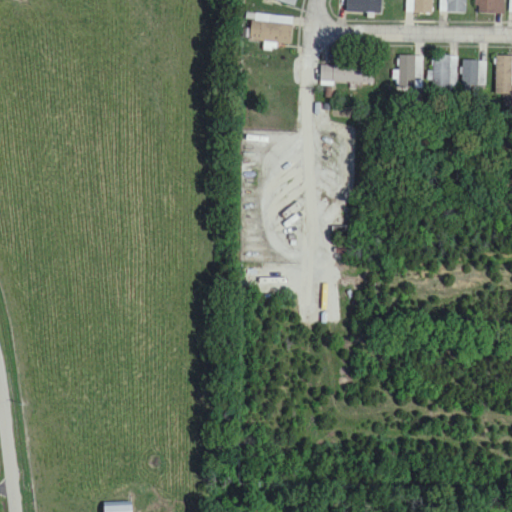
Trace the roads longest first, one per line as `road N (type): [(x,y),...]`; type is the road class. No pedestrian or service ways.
road 1 (residential): [(511,31),(311,31)]
road 2 (residential): [(14,511),(0,381)]
